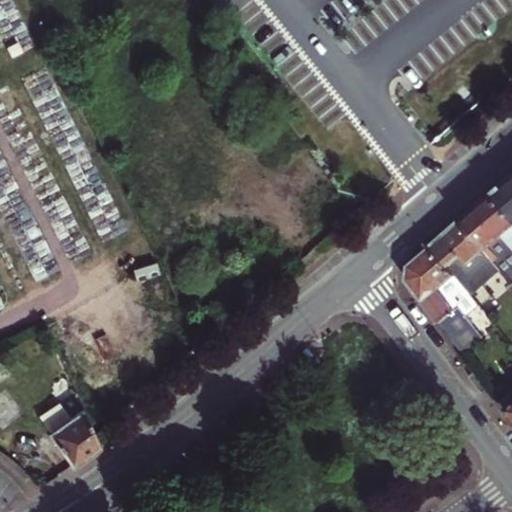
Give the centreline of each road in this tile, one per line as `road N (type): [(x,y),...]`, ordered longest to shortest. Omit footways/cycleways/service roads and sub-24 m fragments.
road 1 (tertiary): [(59,511),(166,436),(360,269)]
road 2 (residential): [(360,269),(511,469)]
road 3 (tertiary): [(360,269),(511,140)]
